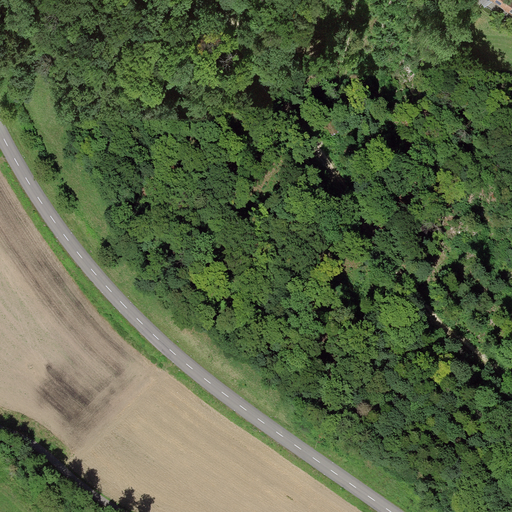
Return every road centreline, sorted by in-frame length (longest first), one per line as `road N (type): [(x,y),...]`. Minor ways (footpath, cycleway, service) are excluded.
road 1 (tertiary): [(0,132),(52,217),(120,301),(229,396),(389,511)]
road 2 (track): [(217,0),(415,304),(511,386)]
road 3 (track): [(118,511),(0,430)]
